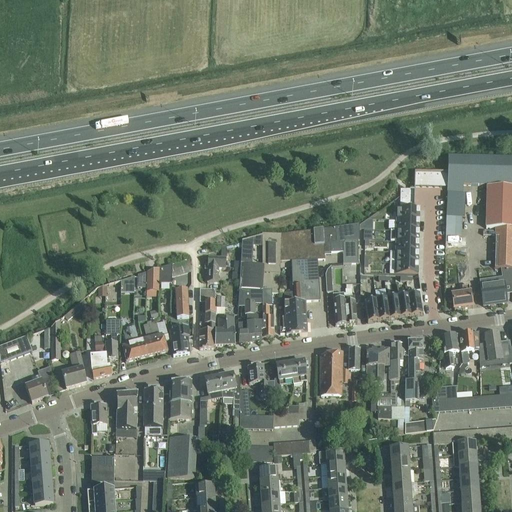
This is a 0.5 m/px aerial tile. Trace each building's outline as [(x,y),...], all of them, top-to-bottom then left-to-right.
[(447,194),(445,246),(462,247),(462,236),(458,236),(459,194),(463,195),(463,186),(488,186),(486,231),(495,231),(511,231),(511,158),(448,157),(447,174),(447,188),(447,194)] [(396,209),(396,221),(420,221),(420,210),(414,210),(400,210),(396,209)] [(391,231),(391,232),(419,232),(420,221),(396,221),(395,231),(391,231)] [(358,224),(281,235),(280,263),(325,261),(324,254),(343,253),(342,241),(358,242),(359,242),(358,224)] [(364,231),(363,242),(365,242),(369,242),(371,242),(372,231),(364,231)] [(511,231),(495,231),(494,269),(502,270),(511,269),(511,231)] [(391,232),(390,242),(419,243),(419,232),(391,232)] [(243,239),(241,265),(240,274),(240,275),(240,281),(238,303),(245,303),(254,303),(262,303),(262,291),(270,290),(270,295),(271,295),(279,295),(280,263),(281,235),(262,234),(243,239)] [(358,242),(342,241),(343,253),(343,265),(358,265),(358,242)] [(390,253),(419,254),(419,243),(390,242),(390,243),(395,243),(395,253),(390,253)] [(390,253),(390,264),(418,265),(419,254),(390,253)] [(219,270),(224,271),(226,271),(227,259),(226,259),(224,259),(221,258),(208,258),(207,284),(218,284),(219,270)] [(190,259),(177,263),(181,277),(191,274),(191,261),(191,259),(190,259)] [(280,329),(280,335),(286,335),(286,336),(307,335),(305,303),(320,302),(318,262),(291,263),(292,281),(296,281),(297,286),(294,286),(295,296),(290,297),(290,295),(283,295),(283,301),(287,301),(287,303),(284,303),(285,318),(282,318),(283,329),(280,329)] [(390,264),(389,275),(418,276),(418,265),(390,264)] [(171,284),(171,266),(161,268),(160,284),(171,284)] [(146,289),(146,292),(158,292),(159,269),(146,272),(146,273),(146,289)] [(495,283),(480,285),(483,307),(507,304),(504,285),(511,283),(511,269),(502,270),(503,276),(495,278),(495,283)] [(138,276),(137,289),(146,289),(146,273),(138,276)] [(121,281),(121,288),(134,288),(135,277),(124,281),(121,281)] [(449,296),(448,297),(448,301),(450,302),(453,301),(454,311),(472,309),(469,287),(461,288),(462,293),(452,295),(452,296),(449,296)] [(175,291),(175,301),(176,320),(189,319),(187,290),(175,291)] [(262,291),(262,303),(262,339),(273,339),(273,318),(268,318),(268,307),(271,307),(271,295),(270,295),(270,290),(262,291)] [(347,326),(344,298),(343,290),(333,290),(336,327),(347,326)] [(199,332),(199,351),(215,350),(215,347),(215,330),(215,316),(216,316),(216,311),(215,311),(215,291),(210,291),(200,291),(200,304),(206,304),(206,323),(207,323),(207,325),(210,325),(210,332),(199,332)] [(420,291),(407,293),(411,318),(422,316),(421,305),(422,305),(420,291)] [(407,293),(397,294),(400,319),(411,318),(407,293)] [(387,296),(386,296),(390,321),(400,319),(397,294),(396,294),(397,297),(387,298),(387,296)] [(386,296),(375,297),(379,322),(390,321),(386,296)] [(344,298),(347,326),(357,325),(355,297),(344,298)] [(375,300),(364,301),(368,324),(379,322),(375,297),(375,300)] [(227,309),(227,302),(225,302),(225,298),(216,298),(216,309),(224,309),(227,309)] [(83,301),(64,318),(68,322),(87,305),(83,301)] [(254,303),(245,303),(245,315),(252,315),(252,324),(238,324),(238,335),(239,345),(261,342),(261,340),(260,323),(259,315),(255,315),(254,303)] [(215,330),(215,347),(235,346),(234,336),(234,316),(224,316),(225,320),(218,320),(219,330),(215,330)] [(111,344),(105,344),(106,351),(106,356),(107,362),(118,361),(117,351),(117,344),(118,344),(118,336),(120,336),(120,321),(111,321),(106,322),(106,336),(111,336),(111,344)] [(51,329),(51,362),(60,360),(60,322),(51,329)] [(157,355),(149,323),(147,324),(147,326),(143,327),(147,340),(143,341),(147,358),(157,355)] [(149,323),(157,355),(168,353),(163,336),(159,337),(156,324),(152,325),(151,323),(149,323)] [(131,328),(129,329),(137,361),(147,358),(143,341),(139,342),(135,329),(131,330),(131,328)] [(137,361),(129,329),(126,329),(127,331),(123,332),(126,345),(122,346),(126,363),(137,361)] [(170,331),(173,358),(189,356),(187,339),(189,339),(188,329),(170,331)] [(479,333),(471,334),(473,351),(478,351),(478,346),(479,345),(479,333)] [(473,351),(471,334),(459,336),(463,365),(468,364),(467,352),(473,351)] [(486,345),(479,345),(478,346),(478,351),(479,351),(479,363),(488,363),(487,353),(500,351),(502,365),(511,363),(511,359),(511,352),(509,352),(508,345),(500,346),(498,334),(485,336),(486,345)] [(459,353),(458,346),(457,336),(441,338),(446,369),(453,368),(451,354),(459,353)] [(32,354),(26,339),(0,348),(0,360),(1,366),(32,354)] [(105,343),(95,343),(95,345),(96,352),(106,351),(105,344),(105,343)] [(408,344),(408,345),(408,363),(408,377),(408,383),(404,383),(404,402),(404,408),(409,408),(409,402),(419,402),(419,362),(423,362),(423,344),(408,344)] [(408,363),(408,345),(391,345),(391,370),(389,370),(389,382),(390,382),(399,382),(399,369),(399,363),(403,363),(408,363)] [(349,350),(349,360),(348,371),(360,371),(360,350),(349,350)] [(377,384),(378,351),(366,351),(366,368),(361,368),(361,376),(371,376),(371,384),(372,384),(372,394),(378,394),(377,384)] [(389,351),(378,351),(377,384),(378,394),(386,394),(386,384),(384,384),(384,368),(389,368),(389,351)] [(343,353),(320,357),(321,398),(343,397),(343,353)] [(62,375),(64,381),(66,391),(86,385),(82,370),(84,370),(79,354),(72,356),(76,371),(62,375)] [(107,362),(106,356),(96,356),(91,357),(92,369),(91,369),(91,371),(93,380),(112,376),(110,367),(107,368),(107,362)] [(290,365),(292,380),(300,379),(301,383),(307,382),(304,363),(290,365)] [(292,380),(290,365),(276,367),(278,379),(274,379),(274,393),(282,391),(281,386),(286,386),(285,381),(292,380)] [(267,397),(268,383),(265,383),(263,366),(248,368),(250,385),(260,384),(260,398),(267,397)] [(33,382),(24,385),(28,395),(31,404),(32,405),(48,399),(47,398),(51,397),(51,396),(51,381),(51,367),(37,372),(39,376),(32,379),(32,380),(33,382)] [(240,410),(240,400),(240,398),(240,392),(240,388),(240,389),(235,389),(232,375),(219,378),(222,393),(222,399),(233,399),(232,411),(235,411),(240,412),(240,410)] [(222,393),(219,378),(205,380),(208,396),(222,393)] [(192,382),(169,385),(169,421),(192,421),(192,382)] [(399,382),(390,382),(390,395),(392,395),(392,407),(393,407),(404,408),(404,402),(397,399),(397,395),(395,393),(395,385),(399,385),(399,382)] [(163,390),(144,391),(144,429),(162,429),(163,390)] [(240,410),(240,412),(240,418),(247,418),(249,418),(248,403),(247,392),(240,392),(240,398),(240,400),(240,410)] [(115,454),(115,459),(114,479),(133,479),(133,466),(136,466),(137,411),(137,395),(117,396),(118,412),(117,412),(115,454)] [(287,415),(287,428),(299,427),(299,421),(306,421),(306,405),(299,405),(298,414),(287,415)] [(91,406),(91,408),(92,436),(97,436),(97,426),(107,426),(106,406),(91,406)] [(392,421),(392,407),(378,407),(378,421),(392,421)] [(404,423),(404,408),(393,407),(392,407),(392,421),(398,421),(398,437),(404,437),(404,423)] [(435,421),(404,423),(404,437),(433,432),(436,423),(435,421)] [(207,430),(207,428),(200,428),(199,430),(198,430),(198,442),(204,442),(205,430),(207,430)] [(196,450),(197,446),(196,446),(197,440),(169,439),(167,479),(195,481),(196,450)] [(452,457),(458,456),(476,455),(475,443),(471,443),(465,444),(459,444),(453,444),(451,445),(452,457)] [(31,458),(49,457),(48,445),(30,446),(31,458)] [(390,461),(409,460),(408,448),(390,449),(390,461)] [(326,466),(345,465),(344,452),(325,454),(326,466)] [(115,459),(115,454),(111,455),(111,460),(92,459),(91,484),(114,485),(114,459),(115,459)] [(477,467),(476,455),(458,456),(452,457),(453,469),(459,468),(477,467)] [(50,469),(49,457),(31,458),(32,470),(50,469)] [(439,458),(435,458),(436,470),(440,470),(443,469),(442,458),(439,458)] [(409,460),(390,461),(391,473),(409,472),(409,460)] [(345,465),(326,466),(327,478),(345,477),(345,465)] [(477,467),(459,468),(460,480),(478,479),(477,467)] [(51,481),(50,469),(32,470),(33,482),(51,481)] [(260,483),(278,482),(277,469),(259,470),(260,483)] [(143,472),(143,483),(165,483),(165,473),(143,472)] [(409,472),(391,473),(392,485),(410,484),(409,472)] [(346,488),(345,477),(327,478),(328,490),(346,488)] [(308,480),(308,479),(304,480),(305,491),(309,491),(309,490),(313,490),(312,479),(308,480)] [(479,491),(478,479),(460,480),(460,492),(479,491)] [(52,493),(51,481),(33,482),(34,495),(52,493)] [(279,493),(278,482),(260,483),(260,495),(279,493)] [(410,484),(392,485),(393,497),(411,496),(410,484)] [(196,499),(215,498),(214,486),(196,487),(196,499)] [(99,488),(99,491),(87,492),(88,511),(115,511),(114,487),(99,488)] [(347,500),(346,488),(328,490),(329,502),(347,500)] [(479,503),(479,491),(460,492),(461,504),(479,503)] [(53,505),(52,493),(34,495),(35,507),(53,505)] [(279,506),(279,493),(260,495),(261,507),(279,506)] [(411,496),(393,497),(394,509),(412,508),(411,496)] [(215,498),(196,499),(197,511),(215,510),(215,498)] [(347,511),(347,500),(329,502),(329,511),(347,511)] [(480,511),(479,503),(461,504),(461,511),(480,511)]
